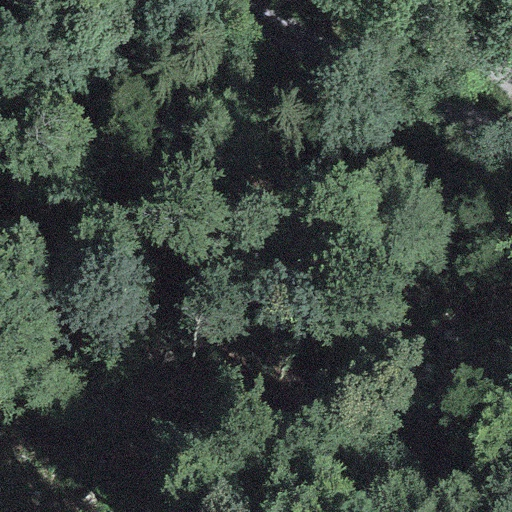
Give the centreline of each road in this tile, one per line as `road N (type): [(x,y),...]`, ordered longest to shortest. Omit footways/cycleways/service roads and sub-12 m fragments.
road 1 (track): [(231,0),(511,135)]
road 2 (track): [(511,97),(383,0)]
